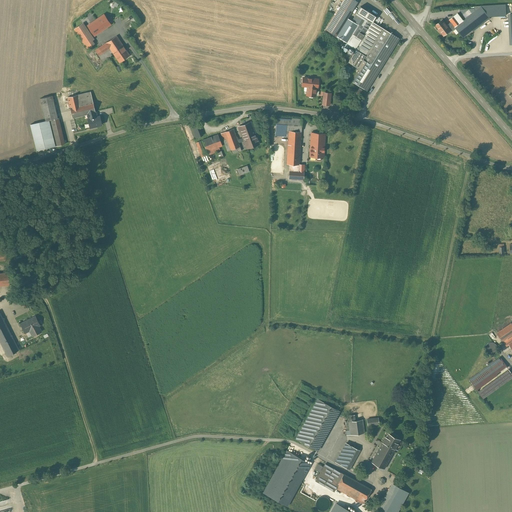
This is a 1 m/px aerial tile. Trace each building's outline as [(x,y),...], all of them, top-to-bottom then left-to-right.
[(343,0),(326,29),(336,36),(347,18),(357,1),(355,0),(343,0)] [(506,15),(506,4),(481,6),(489,16),(506,15)] [(357,12),(363,16),(372,21),(372,22),(376,16),(360,6),(357,12)] [(472,31),(489,17),(489,16),(481,6),(475,6),(475,11),(463,20),(472,31)] [(101,11),(85,21),(94,35),(110,24),(101,11)] [(352,20),(340,38),(340,39),(347,43),(348,42),(350,38),(352,34),(363,16),(357,12),(352,20)] [(458,13),(449,20),(451,22),(456,29),(463,37),(472,31),(463,20),(458,13)] [(352,34),(359,38),(361,39),(364,34),(372,21),(363,16),(352,34)] [(347,18),(336,36),(340,38),(352,20),(347,18)] [(443,20),(436,25),(444,35),(448,32),(451,30),(447,25),(443,20)] [(94,35),(85,21),(74,29),(87,48),(94,44),(92,41),(94,39),(92,37),(94,35)] [(355,48),(354,49),(355,50),(355,49),(365,55),(368,50),(382,28),(372,22),(372,21),(364,34),(361,39),(357,45),(356,47),(355,48)] [(456,29),(451,22),(447,25),(451,30),(448,32),(449,34),(456,29)] [(382,28),(368,50),(375,54),(385,60),(399,38),(382,28)] [(348,42),(347,43),(355,48),(356,47),(357,45),(355,44),(359,38),(352,34),(350,38),(348,42)] [(95,50),(103,61),(108,58),(111,55),(110,53),(112,52),(119,62),(129,55),(116,36),(95,50)] [(348,53),(347,53),(345,54),(343,58),(348,61),(353,53),(355,50),(354,49),(353,52),(352,53),(351,54),(350,54),(349,54),(348,53)] [(348,61),(348,62),(354,65),(357,68),(360,69),(362,66),(363,66),(366,61),(362,59),(365,55),(355,49),(355,50),(353,53),(348,61)] [(365,55),(362,59),(366,61),(370,63),(375,54),(368,50),(365,55)] [(375,54),(370,63),(377,68),(379,70),(385,60),(375,54)] [(360,69),(356,75),(368,83),(368,82),(371,78),(377,68),(370,63),(366,61),(363,66),(362,66),(360,69)] [(303,77),(302,85),(305,86),(307,85),(309,85),(309,86),(309,89),(307,90),(307,95),(315,96),(316,87),(317,87),(318,79),(303,77)] [(68,97),(70,107),(93,102),(90,92),(79,94),(68,97)] [(40,98),(45,121),(49,120),(58,118),(52,95),(40,98)] [(323,96),(322,104),(329,105),(330,97),(323,96)] [(93,102),(70,107),(72,117),(88,114),(95,112),(95,111),(95,110),(93,102)] [(88,114),(89,118),(88,118),(90,127),(101,124),(99,116),(97,116),(96,111),(95,111),(95,112),(88,114)] [(290,130),(303,131),(304,118),(278,117),(278,130),(290,130)] [(42,121),(31,124),(35,142),(37,150),(55,145),(55,146),(64,144),(58,118),(49,120),(45,121),(42,121)] [(254,119),(241,124),(245,136),(249,148),(263,143),(254,119)] [(197,137),(205,134),(200,120),(192,123),(197,137)] [(240,138),(236,126),(223,131),(230,150),(243,146),(240,138)] [(302,164),(303,131),(290,130),(288,163),(302,164)] [(326,132),(311,131),(310,156),(325,157),(326,132)] [(225,145),(220,132),(204,138),(210,154),(223,149),(222,146),(225,145)] [(244,150),(249,148),(245,136),(240,138),(243,146),(244,150)] [(203,156),(209,154),(203,138),(198,140),(203,156)] [(239,168),(241,174),(247,173),(246,170),(250,168),(249,165),(239,168)] [(306,179),(306,170),(302,170),(292,169),(291,178),(306,179)] [(0,253),(0,261),(9,261),(8,253),(0,253)] [(0,275),(0,287),(9,286),(8,275),(0,275)] [(0,312),(0,341),(7,355),(19,350),(0,312)] [(25,332),(26,332),(30,330),(32,335),(33,336),(41,331),(38,326),(39,325),(36,319),(33,320),(32,318),(21,324),(25,332)] [(510,341),(511,340),(511,323),(499,332),(507,344),(510,341)] [(511,370),(502,356),(468,378),(480,396),(511,374),(511,370)] [(317,397),(299,439),(323,450),(341,408),(317,397)] [(351,432),(364,430),(362,417),(350,418),(351,432)] [(371,461),(384,469),(400,440),(387,433),(371,461)] [(337,460),(350,467),(360,448),(348,441),(337,460)] [(311,464),(286,451),(263,493),(287,506),(311,464)] [(335,485),(342,472),(323,462),(315,477),(334,488),(335,485)] [(361,499),(368,486),(342,472),(335,485),(361,499)] [(392,483),(378,510),(381,511),(397,511),(408,492),(392,483)] [(351,511),(335,503),(330,511),(351,511)]
